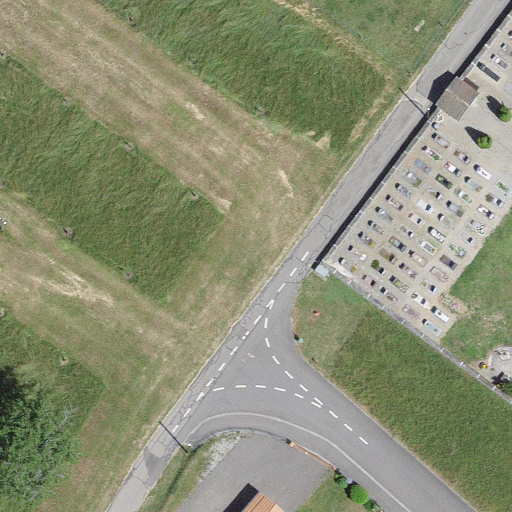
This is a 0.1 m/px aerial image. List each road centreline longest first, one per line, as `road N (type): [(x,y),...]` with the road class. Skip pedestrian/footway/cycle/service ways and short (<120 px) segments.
road 1 (residential): [(249,337),(490,0)]
road 2 (residential): [(249,337),(448,511)]
road 3 (residential): [(133,511),(249,337)]
